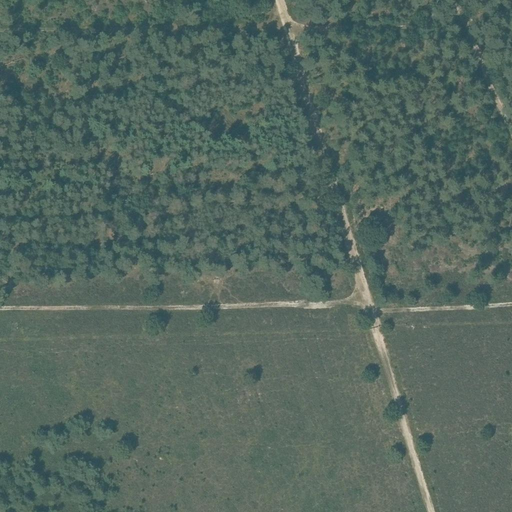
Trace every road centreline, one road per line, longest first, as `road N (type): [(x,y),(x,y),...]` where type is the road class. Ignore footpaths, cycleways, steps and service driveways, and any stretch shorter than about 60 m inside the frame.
road 1 (track): [(366,302),(285,25)]
road 2 (track): [(428,511),(366,302)]
